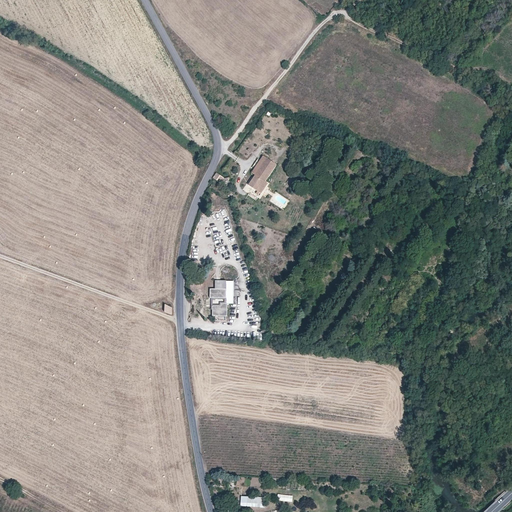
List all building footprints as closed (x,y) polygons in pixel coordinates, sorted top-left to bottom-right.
[(255,175),(267,158),(263,156),(252,173),(255,175)] [(276,165),(267,158),(249,185),(261,194),(268,184),(265,182),(276,165)] [(226,298),(226,281),(215,280),(215,289),(210,289),(210,297),(226,298)] [(227,316),(227,303),(221,303),(221,306),(212,306),(212,316),(216,316),(216,320),(226,320),(226,316),(227,316)] [(262,507),(262,496),(240,495),(240,506),(262,507)]
